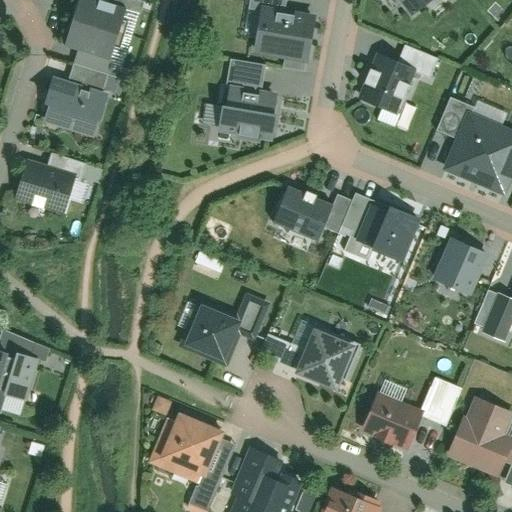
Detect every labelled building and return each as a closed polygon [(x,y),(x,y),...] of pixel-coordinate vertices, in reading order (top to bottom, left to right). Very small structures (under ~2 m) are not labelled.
[(74,0),(70,19),(120,30),(126,5),(105,0),(74,0)] [(263,15),(257,55),(313,63),(319,18),(286,14),(287,0),(249,0),(248,13),(263,15)] [(441,0),(394,0),(410,24),(443,2),(441,0)] [(64,44),(114,55),(120,30),(70,19),(64,44)] [(398,120),(414,75),(375,61),(359,106),(398,120)] [(230,62),(218,134),(273,144),(281,98),(259,95),(264,68),(230,62)] [(95,137),(107,92),(59,80),(47,124),(95,137)] [(448,175),(504,200),(511,180),(511,138),(473,122),(477,113),(450,102),(436,135),(461,146),(448,175)] [(69,212),(79,177),(31,163),(21,199),(69,212)] [(318,238),(332,205),(288,187),(275,221),(318,238)] [(408,264),(423,221),(374,204),(359,247),(408,264)] [(490,257),(453,242),(434,286),(472,302),(490,257)] [(511,303),(498,298),(484,337),(504,345),(511,323),(511,303)] [(198,301),(180,346),(224,364),(243,319),(198,301)] [(312,328),(294,373),(340,391),(358,346),(312,328)] [(267,335),(262,350),(277,355),(282,339),(267,335)] [(0,350),(0,396),(26,405),(40,363),(0,350)] [(375,393),(361,429),(409,449),(424,413),(375,393)] [(511,412),(474,395),(446,457),(502,482),(511,460),(511,439),(504,436),(511,418),(511,412)] [(167,410),(145,461),(201,485),(223,434),(167,410)] [(292,511),(301,490),(273,480),(280,461),(253,452),(236,499),(230,511),(292,511)] [(333,487),(323,511),(376,511),(379,505),(333,487)]
